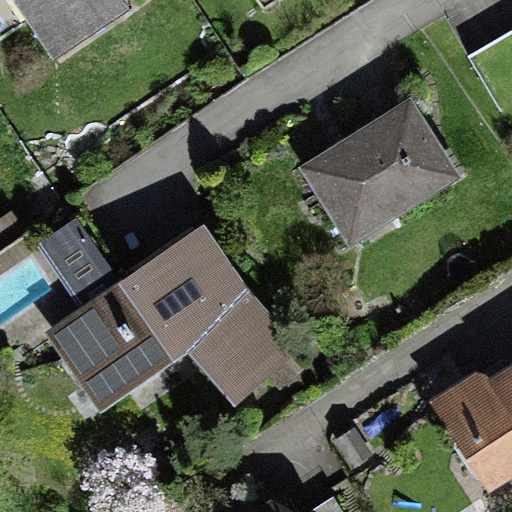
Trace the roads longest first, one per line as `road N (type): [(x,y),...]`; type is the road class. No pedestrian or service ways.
road 1 (residential): [(156,167),(426,0)]
road 2 (residential): [(316,426),(511,313)]
